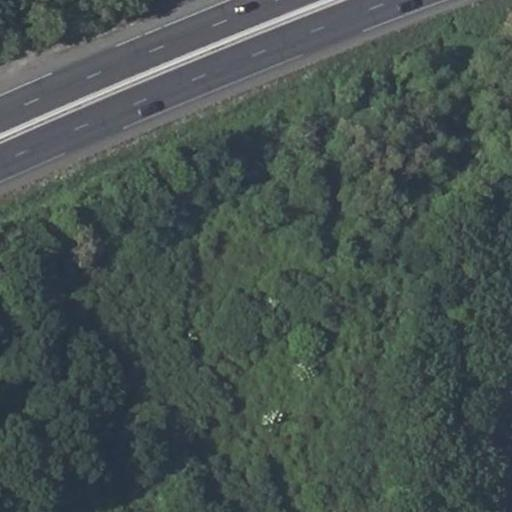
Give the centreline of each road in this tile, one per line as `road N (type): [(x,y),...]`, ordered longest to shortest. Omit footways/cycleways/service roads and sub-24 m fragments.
road 1 (motorway): [(0,162),(395,0)]
road 2 (motorway): [(276,0),(0,116)]
road 3 (secondary): [(485,511),(511,298)]
